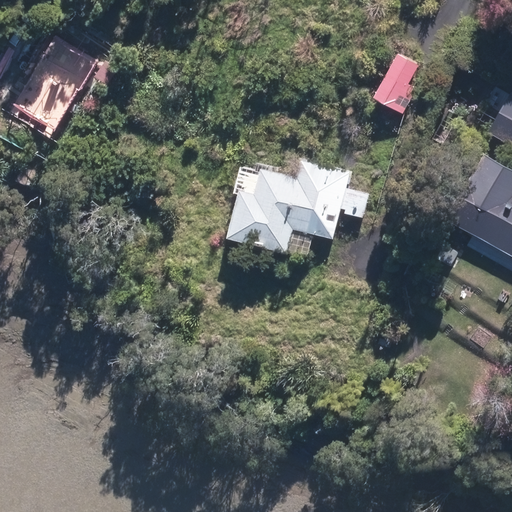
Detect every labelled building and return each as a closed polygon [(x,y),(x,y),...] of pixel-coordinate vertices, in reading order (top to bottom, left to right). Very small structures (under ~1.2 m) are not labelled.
[(76,63),(50,47),(18,99),(30,132),(46,140),(80,89),(91,71),(96,64),(81,55),(76,63)] [(401,52),(377,98),(396,108),(420,61),(401,52)] [(511,95),(509,93),(488,132),(511,145),(511,95)] [(511,160),(491,149),(454,218),(511,249),(511,160)] [(244,164),(225,232),(289,250),(296,223),(333,233),(339,209),(355,213),(361,191),(347,188),(350,174),(301,161),(296,179),(244,164)]
